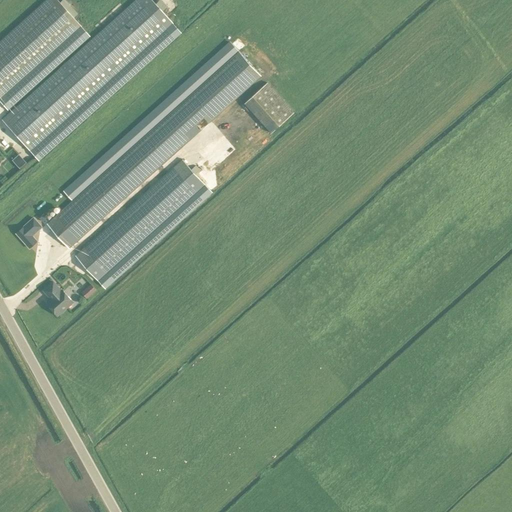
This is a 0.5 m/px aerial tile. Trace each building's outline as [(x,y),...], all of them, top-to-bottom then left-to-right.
[(0,96),(80,25),(57,0),(46,0),(0,41),(0,96)] [(151,0),(135,0),(2,120),(36,158),(178,29),(151,0)] [(239,51),(179,105),(47,223),(69,248),(261,76),(239,51)] [(267,84),(245,104),(273,134),(295,114),(267,84)] [(19,164),(23,160),(17,153),(12,157),(19,164)] [(76,255),(98,280),(205,184),(183,159),(76,255)] [(34,217),(17,233),(30,248),(37,241),(32,235),(42,226),(34,217)] [(44,290),(52,299),(47,303),(58,315),(73,301),(62,289),(61,290),(54,281),(44,290)] [(87,297),(96,287),(91,282),(81,293),(87,297)]
